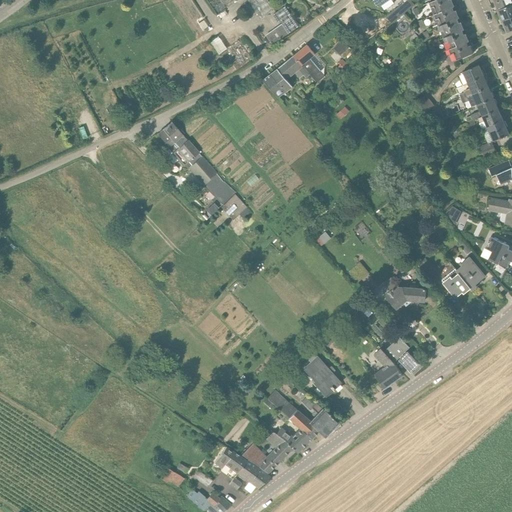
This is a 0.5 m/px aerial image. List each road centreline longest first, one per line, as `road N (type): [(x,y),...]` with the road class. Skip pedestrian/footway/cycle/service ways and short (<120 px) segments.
road 1 (secondary): [(243,511),(511,313)]
road 2 (residential): [(161,118),(249,72),(347,0)]
road 3 (unclassified): [(0,189),(161,118)]
